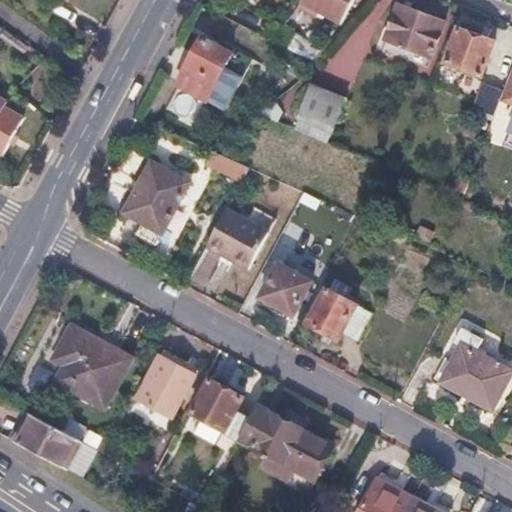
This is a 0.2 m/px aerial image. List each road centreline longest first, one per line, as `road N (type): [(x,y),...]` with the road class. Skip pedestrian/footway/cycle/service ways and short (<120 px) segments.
road 1 (residential): [(38,228),(511,484)]
road 2 (tertiary): [(160,0),(38,228)]
